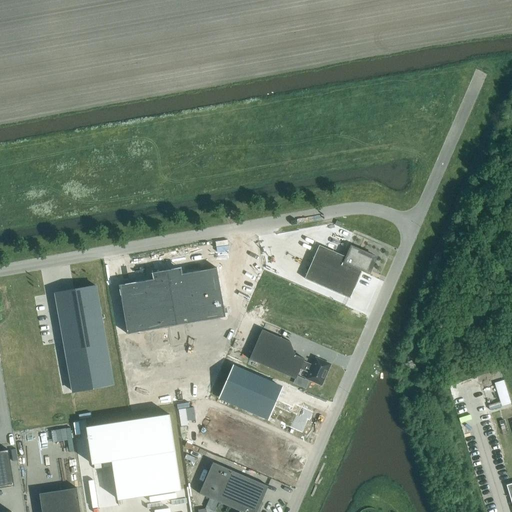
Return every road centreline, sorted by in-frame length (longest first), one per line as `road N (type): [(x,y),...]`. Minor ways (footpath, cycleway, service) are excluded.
road 1 (unclassified): [(410,230),(370,210),(0,271)]
road 2 (unclassified): [(289,511),(410,230)]
road 3 (unclassified): [(410,230),(479,74)]
